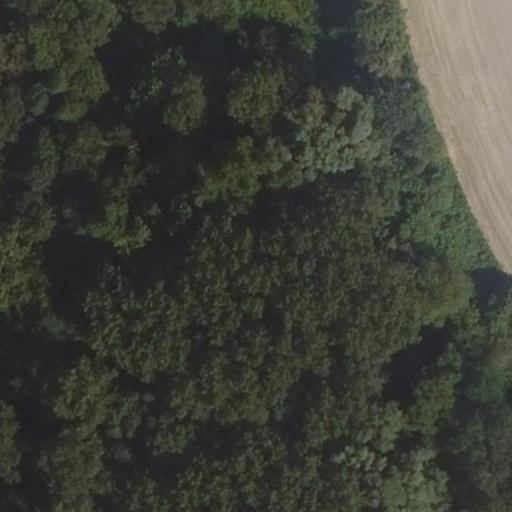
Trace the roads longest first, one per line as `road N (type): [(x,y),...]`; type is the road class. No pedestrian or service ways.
road 1 (track): [(511,393),(284,0)]
road 2 (track): [(0,362),(73,511)]
